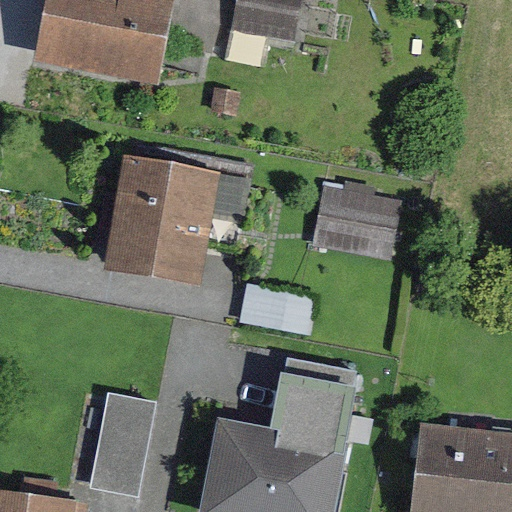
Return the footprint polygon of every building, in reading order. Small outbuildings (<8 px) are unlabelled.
[(183,0),(71,0),(59,62),(167,83),(183,0)] [(242,0),(242,17),(306,22),(307,0),(242,0)] [(239,185),(138,164),(115,274),(215,295),(239,185)] [(327,170),(322,234),(400,240),(405,176),(327,170)] [(98,471),(145,478),(160,383),(113,375),(98,471)] [(343,511),(355,453),(236,430),(219,511),(343,511)] [(511,511),(511,439),(433,434),(427,511),(511,511)] [(92,511),(95,499),(0,487),(0,511),(92,511)]
